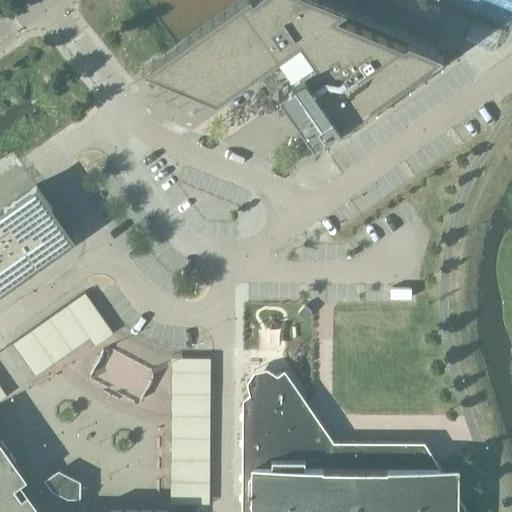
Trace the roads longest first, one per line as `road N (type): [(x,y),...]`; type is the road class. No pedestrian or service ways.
road 1 (unclassified): [(511,67),(315,206)]
road 2 (unclassified): [(315,206),(166,142),(126,108)]
road 3 (unclassified): [(107,251),(45,162),(126,108)]
road 4 (unclassified): [(222,314),(228,511)]
road 5 (unclassified): [(315,206),(237,261),(222,285),(222,314)]
road 6 (unclassified): [(222,314),(149,303),(107,251)]
road 7 (unclassified): [(126,108),(43,0)]
road 8 (unclassified): [(0,326),(107,251)]
